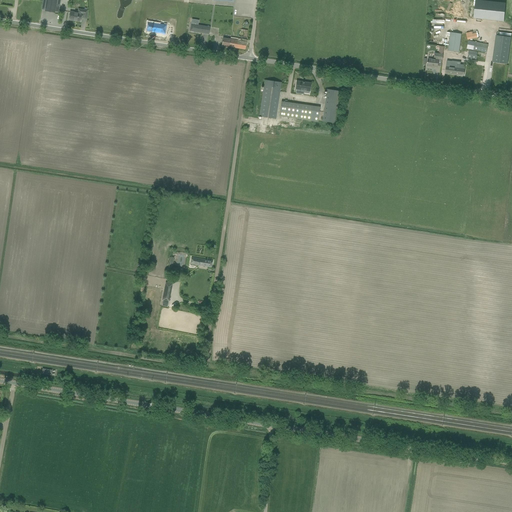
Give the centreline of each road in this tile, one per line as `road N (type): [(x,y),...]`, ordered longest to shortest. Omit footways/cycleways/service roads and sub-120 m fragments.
road 1 (track): [(0,337),(511,413)]
road 2 (tertiary): [(511,463),(13,383)]
road 3 (unclassified): [(207,369),(250,59)]
road 4 (unclassified): [(511,99),(250,59)]
road 5 (unclassified): [(250,59),(0,21)]
